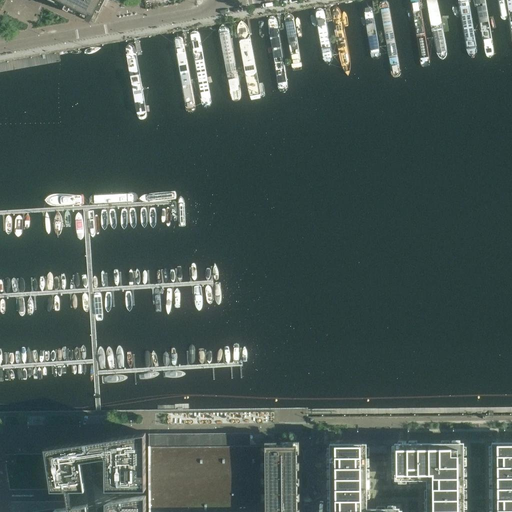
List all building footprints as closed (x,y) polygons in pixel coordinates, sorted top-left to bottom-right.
[(93,18),(100,4),(105,6),(107,0),(57,0),(84,13),(93,18)] [(410,0),(421,65),(422,66),(422,67),(423,67),(424,68),(425,68),(426,68),(427,68),(428,68),(429,67),(430,66),(431,65),(431,64),(431,63),(420,0),(410,0)] [(435,48),(437,55),(438,56),(438,57),(439,58),(440,58),(440,59),(441,60),(442,60),(443,60),(444,60),(445,59),(446,58),(447,57),(447,56),(447,55),(447,54),(447,46),(441,14),(437,0),(426,0),(429,16),(435,48)] [(458,0),(467,52),(474,58),(478,50),(468,0),(458,0)] [(475,0),(482,37),(483,38),(483,39),(484,40),(485,40),(485,41),(486,41),(487,41),(488,41),(489,41),(490,41),(490,40),(491,40),(491,39),(492,38),(492,37),(492,36),(492,35),(485,0),(475,0)] [(380,4),(388,56),(389,57),(389,58),(390,58),(391,59),(392,60),(393,60),(394,60),(395,59),(396,59),(397,58),(397,57),(398,56),(398,55),(389,2),(388,2),(387,1),(386,1),(385,1),(384,1),(383,1),(382,2),(381,2),(381,3),(380,3),(380,4)] [(363,10),(363,11),(369,52),(371,59),(372,60),(373,60),(374,60),(374,61),(375,61),(376,61),(377,61),(378,60),(379,60),(379,59),(380,59),(381,58),(380,51),(373,10),(373,9),(372,8),(372,7),(371,6),(370,5),(369,5),(368,4),(367,3),(366,3),(366,4),(365,5),(364,6),(364,7),(364,8),(363,9),(363,10)] [(333,12),(332,13),(336,36),(341,64),(341,66),(342,67),(342,68),(343,70),(344,71),(345,72),(346,73),(347,74),(348,75),(349,74),(350,73),(350,71),(351,70),(351,68),(351,67),(351,65),(351,64),(346,32),(341,11),(341,10),(340,9),(339,8),(338,8),(337,7),(336,7),(335,7),(334,8),(334,9),(333,10),(333,11),(333,12)] [(315,11),(315,12),(323,61),(324,62),(324,63),(325,64),(326,64),(327,65),(328,66),(329,66),(330,65),(331,64),(331,63),(332,62),(332,61),(332,60),(324,11),(324,10),(323,10),(323,9),(322,9),(321,8),(320,8),(319,8),(318,8),(317,9),(316,10),(315,11)] [(284,19),(284,20),(293,72),(302,71),(294,17),(293,17),(293,16),(292,15),(291,14),(290,14),(289,14),(288,14),(287,15),(286,15),(286,16),(285,16),(285,17),(284,18),(284,19)] [(269,23),(269,24),(276,69),(277,70),(278,71),(279,71),(280,71),(281,71),(282,71),(283,71),(284,70),(285,69),(286,68),(278,22),(277,21),(276,20),(275,20),(274,20),(273,20),(272,20),(271,21),(270,21),(270,22),(269,23)] [(246,45),(242,25),(242,24),(241,23),(240,22),(239,22),(238,22),(237,22),(236,22),(236,23),(235,23),(235,24),(235,25),(235,26),(238,46),(239,47),(240,48),(241,48),(242,48),(243,48),(244,48),(245,47),(246,46),(246,45)] [(219,31),(219,33),(232,99),(233,100),(234,101),(235,101),(236,101),(237,101),(238,101),(239,101),(240,100),(241,100),(241,99),(242,98),(242,97),(231,31),(230,29),(229,29),(229,28),(228,27),(227,26),(226,25),(225,25),(224,24),(223,25),(222,26),(221,27),(221,28),(220,29),(220,30),(219,31)] [(191,40),(200,89),(200,90),(201,90),(201,91),(202,92),(203,92),(204,93),(205,93),(206,92),(207,92),(208,91),(209,90),(209,89),(209,88),(200,39),(200,38),(199,37),(199,36),(198,36),(198,35),(197,35),(196,34),(195,34),(194,34),(193,34),(193,35),(192,35),(192,36),(191,37),(191,38),(191,39),(191,40)] [(156,35),(140,38),(154,118),(170,116),(156,35)] [(135,38),(119,41),(133,122),(149,119),(135,38)] [(176,43),(176,44),(183,82),(183,83),(184,83),(185,84),(186,84),(187,84),(188,84),(189,83),(190,82),(191,81),(183,42),(183,41),(182,40),(181,39),(180,39),(179,39),(178,40),(177,40),(176,41),(176,42),(176,43)] [(52,489),(67,489),(70,506),(55,508),(55,511),(89,511),(88,504),(73,506),(71,489),(86,489),(81,459),(107,456),(107,489),(146,489),(146,433),(46,447),(52,489)] [(511,511),(511,443),(491,444),(491,511),(511,511)] [(297,511),(297,445),(275,446),(275,511),(297,511)] [(427,511),(464,511),(464,445),(394,445),(394,483),(427,483),(427,511)] [(275,511),(275,446),(274,446),(149,447),(149,511),(275,511)] [(366,446),(329,446),(329,511),(399,511),(399,510),(367,510),(366,446)] [(146,511),(146,495),(107,501),(107,511),(146,511)]
